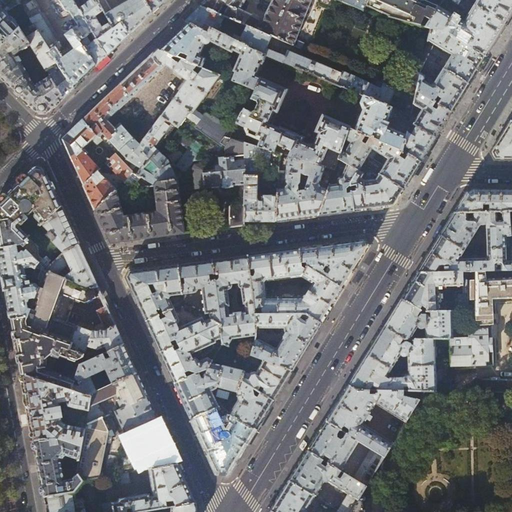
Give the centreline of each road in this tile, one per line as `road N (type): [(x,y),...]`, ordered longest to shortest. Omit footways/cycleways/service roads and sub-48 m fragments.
road 1 (secondary): [(419,217),(238,511)]
road 2 (residential): [(102,259),(419,217)]
road 3 (tertiary): [(102,259),(217,511)]
road 4 (residential): [(185,0),(44,135)]
road 5 (secondary): [(27,511),(0,362)]
road 6 (tertiary): [(44,135),(102,259)]
road 7 (secondary): [(511,66),(445,172)]
